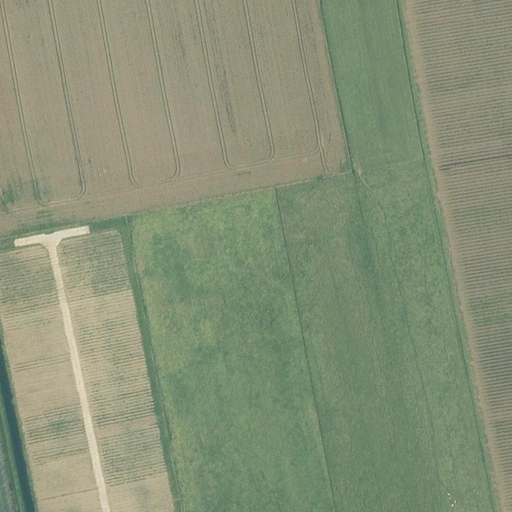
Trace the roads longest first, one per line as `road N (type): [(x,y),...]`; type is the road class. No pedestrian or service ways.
road 1 (track): [(141,511),(92,276)]
road 2 (track): [(38,511),(0,318)]
